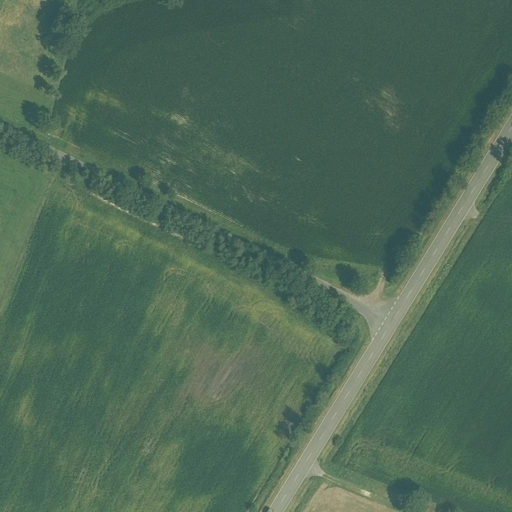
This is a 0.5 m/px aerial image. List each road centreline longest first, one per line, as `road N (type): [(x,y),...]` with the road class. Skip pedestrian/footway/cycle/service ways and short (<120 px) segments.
road 1 (unclassified): [(0,130),(391,319)]
road 2 (primary): [(391,319),(511,125)]
road 3 (primary): [(274,511),(391,319)]
